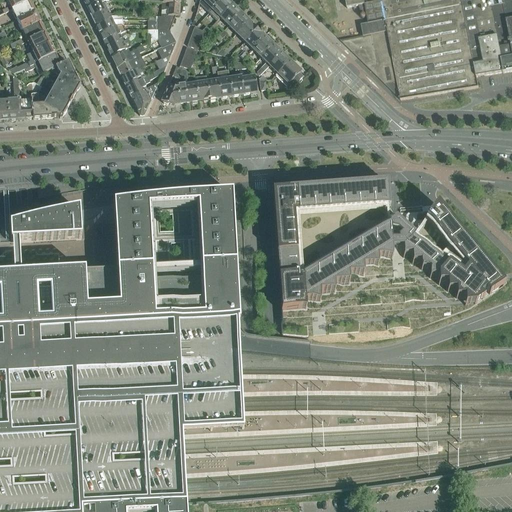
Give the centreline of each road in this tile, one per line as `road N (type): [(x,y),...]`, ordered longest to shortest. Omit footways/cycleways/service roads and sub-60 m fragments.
road 1 (secondary): [(0,175),(402,145),(511,153)]
road 2 (secondary): [(511,136),(408,133),(0,165)]
road 3 (residential): [(333,62),(337,88),(322,104),(147,128)]
road 4 (residential): [(118,130),(60,0)]
road 5 (residential): [(147,128),(194,0)]
